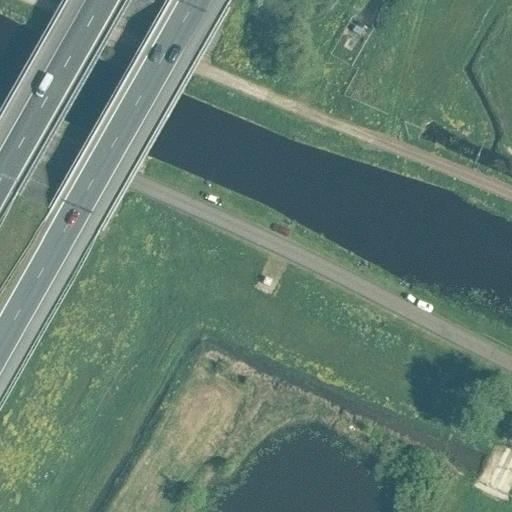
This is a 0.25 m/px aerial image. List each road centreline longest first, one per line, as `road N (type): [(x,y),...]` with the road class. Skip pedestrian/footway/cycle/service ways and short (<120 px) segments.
road 1 (unclassified): [(511,368),(344,283),(0,131)]
road 2 (track): [(26,0),(511,195)]
road 3 (motorway): [(0,346),(193,0)]
road 4 (motorway): [(101,0),(0,181)]
